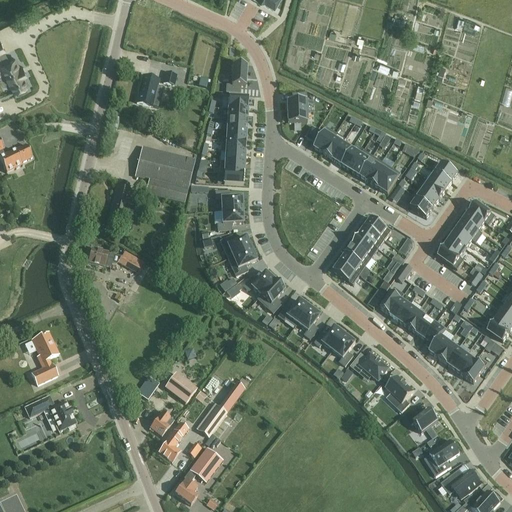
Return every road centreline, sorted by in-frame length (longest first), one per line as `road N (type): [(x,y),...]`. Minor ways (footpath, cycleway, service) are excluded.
road 1 (residential): [(157,511),(65,276),(127,0)]
road 2 (residential): [(311,278),(426,377),(465,428)]
road 3 (residential): [(511,208),(470,186),(427,242),(366,202)]
road 4 (residential): [(271,141),(272,235),(311,278)]
